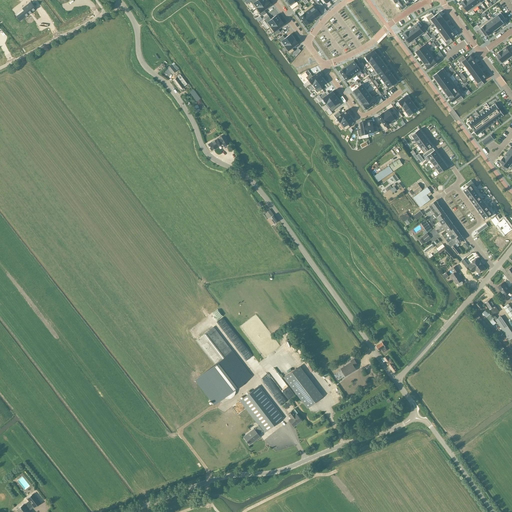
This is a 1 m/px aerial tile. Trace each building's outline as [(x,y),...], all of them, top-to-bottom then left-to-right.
[(256,0),(251,0),(250,1),(255,9),(266,1),(265,0),(257,0),(256,0)] [(394,0),(401,9),(408,3),(409,5),(415,0),(394,0)] [(463,6),(460,8),(464,13),(467,11),(469,13),(473,10),(466,0),(465,0),(461,3),(463,6)] [(472,0),(466,0),(473,10),(478,7),(472,0)] [(266,1),(255,9),(261,16),(266,13),(264,10),(270,6),(266,1)] [(21,13),(16,16),(20,21),(35,9),(30,2),(19,11),(21,13)] [(308,7),(307,8),(315,18),(319,14),(312,4),(308,7)] [(307,8),(303,11),(304,13),(310,21),(315,18),(307,8)] [(304,13),(300,16),(306,24),(310,21),(304,13)] [(432,13),(426,17),(432,25),(434,23),(442,17),(439,13),(434,16),(432,13)] [(496,13),(492,16),(493,17),(493,18),(499,27),(504,23),(502,21),(505,18),(501,13),(498,15),(496,13)] [(269,16),(264,20),(269,27),(269,28),(280,20),(276,15),(271,19),(269,16)] [(442,17),(434,23),(437,27),(437,28),(445,21),(442,17)] [(488,21),(495,30),(499,27),(493,18),(493,17),(492,18),(488,21)] [(269,27),(269,28),(274,36),(280,32),(278,29),(284,25),(280,20),(269,28),(269,27)] [(487,20),(483,23),(491,33),(495,30),(488,21),(488,20),(487,20)] [(437,27),(436,28),(439,32),(439,33),(449,26),(445,21),(437,28),(437,27)] [(480,28),(477,30),(481,36),(484,34),(486,37),(491,33),(483,23),(478,26),(480,28)] [(417,24),(412,28),(419,36),(423,33),(425,34),(426,33),(428,32),(424,27),(421,29),(417,24)] [(439,32),(438,33),(441,38),(452,30),(449,26),(439,33),(439,32)] [(412,28),(408,31),(414,39),(419,36),(412,28)] [(452,30),(441,38),(447,45),(452,41),(450,38),(455,35),(452,30)] [(408,31),(403,34),(407,39),(404,41),(408,47),(415,41),(416,41),(414,39),(408,31)] [(283,35),(278,39),(280,42),(281,41),(285,45),(285,46),(294,39),(290,34),(285,38),(283,35)] [(285,45),(283,46),(289,54),(294,51),(292,48),(298,44),(294,39),(285,46),(285,45)] [(425,44),(415,51),(419,56),(429,48),(425,44)] [(501,50),(508,60),(511,56),(511,49),(510,47),(508,49),(506,47),(501,50)] [(429,48),(419,56),(422,60),(431,53),(431,54),(432,53),(429,48)] [(374,50),(366,56),(369,61),(377,55),(378,55),(374,50)] [(498,56),(495,58),(500,64),(502,62),(503,63),(508,60),(501,50),(496,54),(498,56)] [(431,53),(422,60),(425,65),(433,58),(434,59),(435,58),(434,58),(431,54),(431,53)] [(369,61),(367,62),(371,67),(381,59),(377,55),(369,61)] [(463,56),(458,60),(463,67),(465,66),(473,60),(470,55),(465,59),(463,56)] [(433,58),(425,65),(428,69),(437,63),(434,59),(433,58)] [(381,59),(371,67),(374,71),(375,71),(376,70),(384,64),(381,59)] [(473,60),(465,66),(468,70),(477,64),(473,60)] [(354,61),(350,65),(356,74),(357,74),(361,71),(354,61)] [(174,63),(171,65),(167,68),(172,74),(178,69),(174,63)] [(384,64),(376,70),(379,74),(387,68),(384,64)] [(477,64),(468,70),(472,74),(480,68),(477,64)] [(345,68),(352,77),(353,78),(357,75),(357,74),(356,74),(350,65),(345,68)] [(345,68),(340,72),(347,81),(352,77),(345,68)] [(379,74),(378,75),(381,79),(382,79),(382,78),(390,72),(387,68),(379,74)] [(443,68),(433,76),(436,80),(445,74),(446,73),(447,73),(443,68)] [(480,68),(472,74),(475,79),(483,73),(480,68)] [(308,76),(306,77),(312,85),(313,84),(322,77),(319,72),(313,76),(311,74),(308,76)] [(390,72),(382,78),(382,79),(385,83),(393,77),(390,72)] [(445,74),(436,80),(440,84),(448,78),(449,77),(446,73),(445,74)] [(483,73),(475,79),(478,83),(476,85),(478,88),(484,84),(482,81),(486,77),(483,73)] [(186,85),(184,82),(179,75),(173,80),(180,90),(186,85)] [(312,85),(311,85),(315,90),(317,92),(318,92),(322,89),(320,86),(326,82),(322,77),(313,84),(312,85)] [(393,77),(385,83),(389,88),(397,82),(393,77)] [(448,78),(440,84),(443,89),(453,81),(450,77),(449,77),(448,78)] [(453,81),(443,89),(446,93),(454,87),(455,87),(457,86),(456,86),(453,81)] [(359,87),(354,91),(357,95),(366,89),(367,89),(363,84),(362,85),(359,87)] [(454,87),(446,93),(449,98),(458,91),(455,87),(454,87)] [(190,92),(197,101),(201,99),(194,89),(190,92)] [(366,89),(357,95),(361,100),(369,94),(366,89)] [(458,91),(449,98),(453,102),(456,100),(458,103),(463,99),(461,96),(463,94),(460,90),(459,90),(458,91)] [(325,93),(320,96),(321,98),(322,99),(324,98),(327,103),(336,96),(333,91),(327,95),(325,93)] [(369,94),(361,100),(364,104),(372,98),(369,94)] [(407,95),(399,101),(403,106),(411,100),(407,95)] [(327,103),(326,104),(331,111),(336,108),(334,105),(340,101),(336,96),(327,103)] [(364,104),(367,109),(377,101),(374,96),(372,98),(364,104)] [(411,100),(403,106),(406,110),(414,105),(411,100)] [(495,104),(490,108),(494,113),(500,109),(495,103),(495,104)] [(406,110),(405,111),(408,116),(417,109),(414,105),(406,110)] [(490,108),(485,111),(489,117),(494,113),(490,108)] [(500,109),(494,113),(498,119),(504,115),(504,116),(504,115),(500,109)] [(339,112),(334,115),(340,123),(350,115),(347,110),(341,114),(339,112)] [(388,110),(383,113),(390,122),(391,124),(396,121),(396,120),(398,118),(395,113),(392,115),(388,110)] [(485,111),(479,115),(483,121),(489,117),(485,111)] [(383,113),(378,117),(382,122),(380,124),(385,131),(388,129),(385,126),(390,122),(383,113)] [(494,113),(489,117),(493,123),(498,119),(494,113)] [(350,115),(340,123),(345,130),(350,127),(348,124),(354,120),(350,115)] [(479,115),(474,119),(478,125),(483,121),(479,115)] [(489,117),(483,121),(488,127),(493,123),(489,117)] [(468,123),(473,129),(478,125),(474,119),(469,123),(468,123)] [(366,122),(368,133),(374,132),(374,133),(378,133),(377,127),(373,127),(372,121),(366,122)] [(483,121),(478,125),(482,131),(488,127),(483,121)] [(361,130),(358,130),(359,136),(369,134),(368,133),(366,122),(360,123),(361,130)] [(478,125),(473,129),(477,135),(482,131),(478,125)] [(420,129),(410,136),(413,140),(414,139),(422,133),(420,129)] [(422,133),(414,139),(416,142),(425,136),(422,133)] [(224,146),(228,144),(223,135),(219,137),(219,138),(217,139),(208,144),(211,150),(220,145),(220,144),(222,143),(224,146)] [(425,136),(416,142),(419,146),(427,139),(425,136)] [(427,139),(419,146),(421,149),(430,143),(427,139)] [(430,143),(421,149),(424,153),(432,146),(430,143)] [(428,155),(426,156),(429,160),(438,154),(435,150),(434,150),(433,152),(431,153),(430,154),(428,155)] [(503,157),(511,163),(511,156),(507,152),(504,157),(503,157)] [(438,154),(429,160),(431,163),(432,163),(440,157),(438,154)] [(431,163),(430,164),(433,168),(435,166),(443,160),(440,157),(432,163),(431,163)] [(511,163),(503,157),(500,161),(503,164),(500,167),(506,171),(508,168),(510,169),(511,166),(511,163)] [(399,159),(390,166),(394,171),(403,165),(399,159)] [(443,160),(435,166),(437,169),(445,164),(443,160)] [(437,169),(435,171),(438,174),(448,167),(445,164),(437,169)] [(393,172),(389,166),(374,177),(377,182),(393,172)] [(468,186),(463,190),(467,194),(476,187),(471,180),(466,184),(468,186)] [(413,188),(409,191),(412,195),(416,192),(416,193),(422,188),(418,183),(412,187),(413,188)] [(427,187),(413,197),(420,207),(426,203),(422,198),(426,195),(431,192),(427,187)] [(476,187),(467,194),(469,198),(479,191),(476,187)] [(479,191),(469,198),(472,201),(481,194),(479,191)] [(481,194),(472,201),(474,205),(482,199),(484,198),(481,194)] [(406,196),(393,204),(399,214),(413,206),(406,196)] [(482,199),(474,205),(477,208),(484,202),(482,199)] [(428,206),(424,209),(425,211),(427,213),(439,204),(437,201),(436,201),(436,200),(428,206)] [(484,202),(477,208),(479,211),(488,205),(485,201),(484,202)] [(439,204),(427,213),(429,217),(434,214),(441,208),(439,205),(439,204)] [(488,205),(479,211),(482,215),(490,208),(488,205)] [(490,208),(482,215),(485,219),(490,216),(491,218),(496,215),(491,207),(490,208)] [(435,215),(430,218),(432,221),(437,217),(444,212),(442,208),(441,208),(434,214),(435,215)] [(270,210),(265,213),(266,215),(268,218),(270,217),(274,223),(277,221),(270,210)] [(420,211),(413,216),(416,220),(423,215),(420,211)] [(406,212),(399,216),(403,222),(410,218),(406,212)] [(437,217),(432,221),(435,224),(447,216),(444,212),(437,217)] [(447,216),(435,224),(438,228),(450,219),(447,216)] [(496,216),(492,219),(496,225),(498,223),(506,235),(511,229),(511,227),(505,218),(500,221),(496,216)] [(450,219),(438,228),(440,232),(445,228),(452,223),(450,219)] [(426,220),(421,223),(425,229),(429,225),(426,220)] [(446,230),(441,234),(443,236),(455,227),(452,223),(445,228),(446,230)] [(425,232),(423,233),(425,235),(432,229),(429,225),(425,229),(425,232)] [(455,227),(443,236),(445,238),(449,235),(450,236),(458,230),(455,227)] [(451,237),(446,240),(449,243),(461,234),(458,230),(450,236),(451,237)] [(427,234),(422,238),(426,242),(431,238),(427,234)] [(461,234),(449,243),(451,247),(458,255),(461,253),(455,244),(456,243),(463,238),(463,237),(461,234)] [(495,234),(488,238),(495,248),(501,243),(495,234)] [(432,244),(424,250),(425,253),(434,246),(432,244)] [(445,246),(439,251),(441,254),(445,251),(453,259),(455,257),(445,246)] [(482,265),(480,262),(477,259),(476,260),(475,259),(471,261),(472,262),(468,266),(473,272),(476,270),(479,273),(484,269),(482,265)] [(454,273),(450,275),(456,284),(458,283),(459,285),(460,285),(462,284),(462,282),(461,281),(463,280),(457,271),(459,269),(456,265),(451,269),(454,273)] [(503,283),(497,287),(504,296),(510,291),(503,283)] [(499,311),(495,305),(490,299),(485,302),(493,315),(499,311)] [(483,312),(486,308),(480,301),(476,305),(483,312)] [(503,307),(511,319),(511,309),(508,304),(503,307)] [(486,310),(482,313),(490,321),(492,318),(493,318),(486,310)] [(497,319),(495,320),(507,337),(511,334),(511,333),(501,316),(499,318),(497,319)] [(480,318),(477,320),(480,324),(479,324),(482,327),(483,329),(484,329),(488,335),(493,331),(484,320),(483,321),(480,318)] [(215,364),(196,379),(215,404),(224,397),(227,398),(230,398),(234,395),(235,392),(234,389),(235,389),(251,376),(214,327),(196,340),(215,364)] [(253,368),(259,363),(234,331),(228,335),(253,368)] [(492,340),(497,347),(502,344),(499,341),(501,340),(498,336),(492,340)] [(393,372),(397,370),(390,361),(391,360),(390,358),(389,359),(387,356),(383,358),(386,361),(389,366),(393,372)] [(354,366),(357,364),(354,359),(351,361),(351,362),(341,369),(345,376),(356,369),(354,366)] [(269,375),(263,380),(277,399),(283,394),(287,399),(294,394),(293,392),(289,395),(285,390),(289,388),(274,367),(267,371),(269,375)] [(284,378),(307,408),(319,399),(296,369),(284,378)] [(239,400),(258,425),(263,431),(264,433),(283,418),(258,386),(239,400)] [(293,426),(301,420),(296,414),(295,415),(292,411),(288,415),(291,418),(288,420),(293,426)] [(258,434),(263,431),(258,425),(243,437),(249,444),(259,436),(258,434)] [(22,484),(26,489),(31,484),(23,473),(21,475),(24,479),(21,482),(22,483),(22,484)] [(34,508),(40,503),(33,494),(27,499),(29,501),(24,505),(24,504),(17,510),(18,511),(29,511),(28,510),(33,506),(34,508)]
